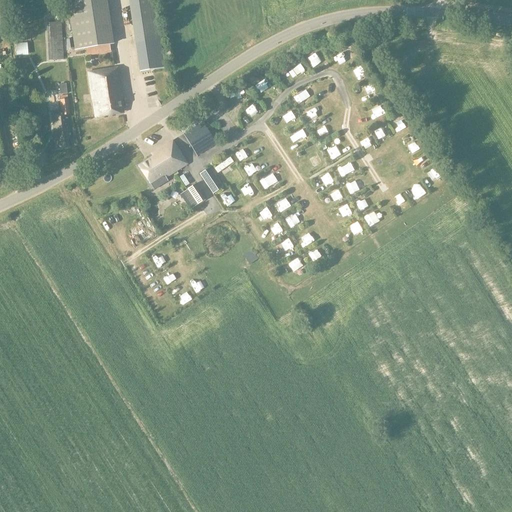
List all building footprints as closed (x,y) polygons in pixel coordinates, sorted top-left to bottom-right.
[(66,0),(67,4),(75,53),(111,48),(106,7),(107,7),(105,0),(66,0)] [(153,0),(127,0),(138,72),(164,68),(153,0)] [(63,60),(61,23),(47,24),(48,60),(63,60)] [(65,40),(66,50),(74,49),(72,39),(65,40)] [(32,43),(18,43),(18,53),(33,52),(32,43)] [(318,63),(325,56),(318,47),(310,54),(318,63)] [(307,60),(297,62),(299,72),(309,69),(307,60)] [(95,117),(119,114),(116,97),(121,97),(117,69),(89,72),(93,101),(95,117)] [(260,87),(274,78),(270,72),(256,81),(260,87)] [(62,81),(63,90),(71,89),(70,80),(62,81)] [(267,83),(260,87),(263,93),(270,89),(267,83)] [(52,114),(56,149),(68,148),(67,139),(70,139),(67,116),(68,115),(66,96),(59,96),(61,113),(52,114)] [(325,124),(329,130),(335,126),(330,120),(325,124)] [(386,121),(378,125),(382,135),(391,131),(386,121)] [(181,129),(197,156),(216,144),(203,123),(195,127),(192,122),(181,129)] [(187,164),(173,141),(152,154),(153,157),(138,166),(150,185),(158,179),(159,182),(187,164)] [(335,157),(341,155),(336,144),(331,147),(335,157)] [(313,156),(316,163),(323,161),(320,153),(313,156)] [(229,158),(214,169),(217,174),(233,163),(229,158)] [(223,188),(210,168),(199,174),(212,195),(223,188)] [(349,182),(354,191),(359,189),(354,179),(349,182)] [(188,190),(198,205),(206,198),(196,184),(188,190)] [(365,197),(360,199),(363,208),(369,206),(365,197)] [(370,211),(374,219),(382,215),(378,207),(370,211)] [(351,220),(352,227),(361,225),(360,219),(351,220)] [(162,239),(170,233),(165,226),(158,232),(162,239)] [(255,246),(247,250),(251,260),(259,256),(255,246)] [(311,253),(316,259),(324,252),(318,247),(311,253)]
